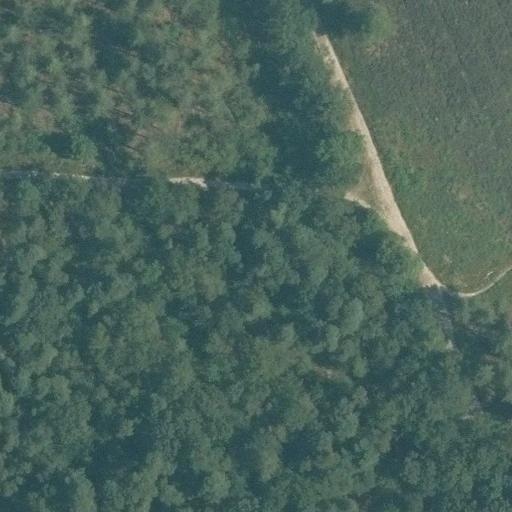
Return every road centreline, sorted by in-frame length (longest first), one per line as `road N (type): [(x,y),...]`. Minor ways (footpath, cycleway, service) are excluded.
road 1 (track): [(254,511),(95,174)]
road 2 (track): [(505,511),(367,183)]
road 3 (unknown): [(95,174),(367,183)]
road 4 (unknown): [(367,183),(289,0)]
